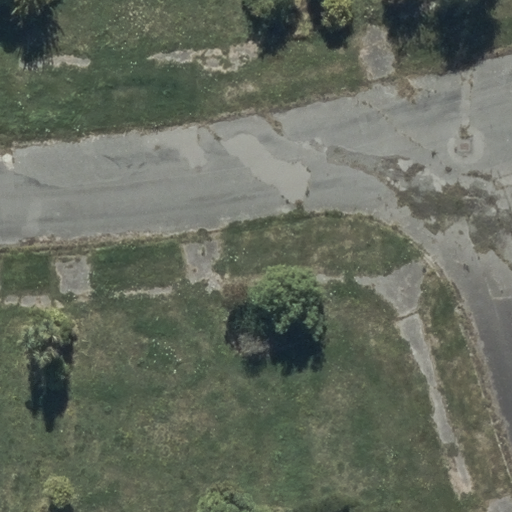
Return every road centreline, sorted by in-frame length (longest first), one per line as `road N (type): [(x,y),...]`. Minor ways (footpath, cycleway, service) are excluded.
road 1 (track): [(0,197),(164,182),(316,156),(511,100)]
road 2 (track): [(459,119),(511,281)]
